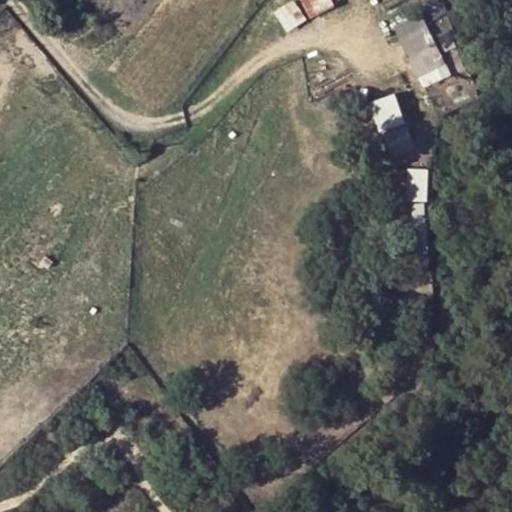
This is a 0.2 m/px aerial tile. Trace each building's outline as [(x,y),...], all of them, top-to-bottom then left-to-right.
[(307,18),(294,0),(291,0),(274,13),(287,32),(307,18)] [(332,0),(300,0),(311,19),(335,6),(332,0)] [(447,77),(440,61),(438,56),(430,39),(419,16),(393,28),(423,88),(447,77)] [(449,30),(430,39),(438,56),(458,47),(449,30)] [(452,54),(440,61),(447,77),(460,71),(452,54)] [(395,93),(369,103),(380,131),(382,130),(393,157),(415,149),(395,93)] [(407,201),(427,201),(429,169),(408,168),(407,201)] [(417,265),(430,264),(425,203),(412,204),(417,265)]
